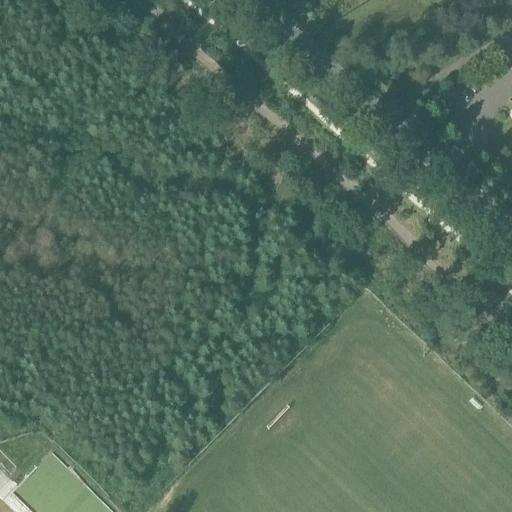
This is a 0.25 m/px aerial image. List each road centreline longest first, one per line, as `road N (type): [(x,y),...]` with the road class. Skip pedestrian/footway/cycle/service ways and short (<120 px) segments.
road 1 (unknown): [(511,342),(138,0)]
road 2 (tertiary): [(511,229),(251,0)]
